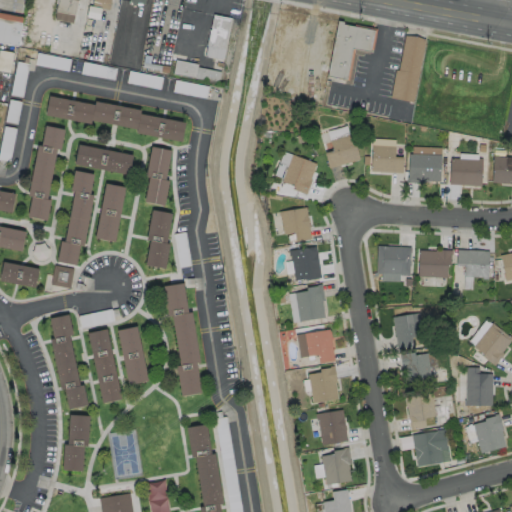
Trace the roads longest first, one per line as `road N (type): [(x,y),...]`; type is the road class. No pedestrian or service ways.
road 1 (residential): [(343,205),(389,503)]
road 2 (residential): [(511,218),(343,205)]
road 3 (secondary): [(511,28),(375,0)]
road 4 (residential): [(511,471),(389,503)]
